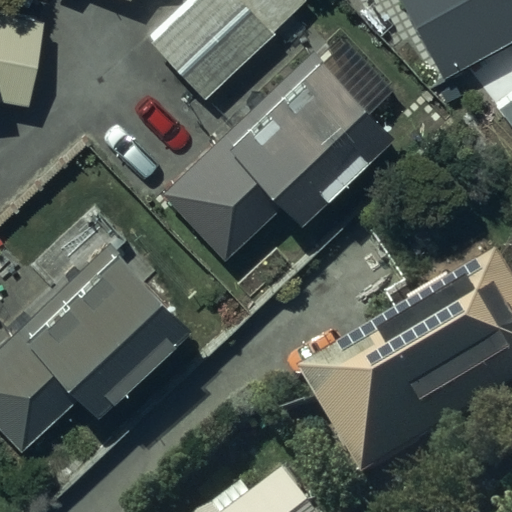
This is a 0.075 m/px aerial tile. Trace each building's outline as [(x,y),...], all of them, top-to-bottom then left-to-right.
[(180,0),(146,32),(200,90),(270,24),(268,22),(291,0),(180,0)] [(511,0),(397,0),(436,69),(511,27),(511,0)] [(39,13),(0,5),(0,91),(24,96),(39,13)] [(384,118),(370,102),(390,82),(348,39),(329,58),(309,39),(157,184),(220,250),(280,194),(294,208),(321,182),(318,178),(355,142),(357,144),(384,118)] [(511,82),(490,99),(511,127),(511,82)] [(13,320),(0,331),(0,423),(17,442),(77,387),(95,406),(197,310),(122,230),(114,237),(110,234),(91,251),(86,245),(10,316),(13,320)] [(402,307),(298,371),(363,476),(511,383),(511,279),(495,253),(492,255),(479,234),(416,273),(417,276),(392,292),(402,307)] [(316,511),(287,472),(233,511),(220,511),(217,507),(209,511),(316,511)]
